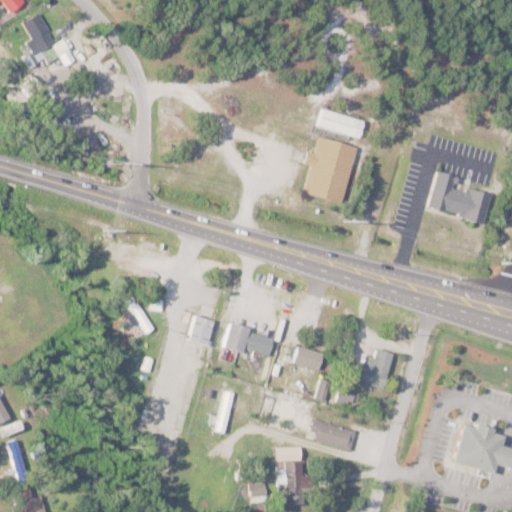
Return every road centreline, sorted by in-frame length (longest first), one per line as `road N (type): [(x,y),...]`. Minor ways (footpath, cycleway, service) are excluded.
road 1 (secondary): [(355,269),(0,168)]
road 2 (residential): [(136,209),(142,110),(132,73),(77,0)]
road 3 (residential): [(434,301),(373,511)]
road 4 (secondary): [(355,269),(511,323)]
road 5 (secondary): [(511,301),(355,269)]
